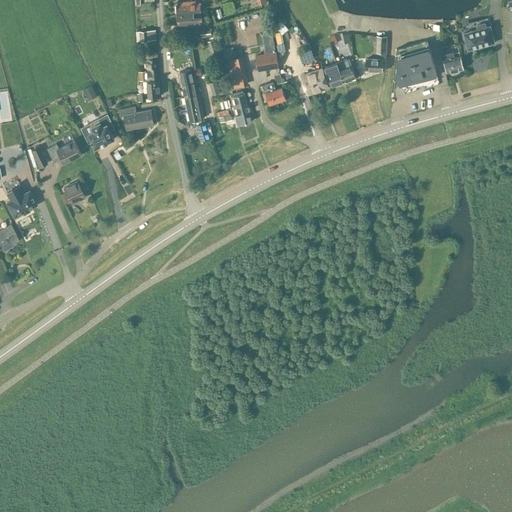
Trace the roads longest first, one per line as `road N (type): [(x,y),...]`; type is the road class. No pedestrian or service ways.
road 1 (tertiary): [(199,218),(363,140),(509,98)]
road 2 (unclassified): [(199,218),(167,103),(158,0)]
road 3 (tertiary): [(79,299),(199,218)]
